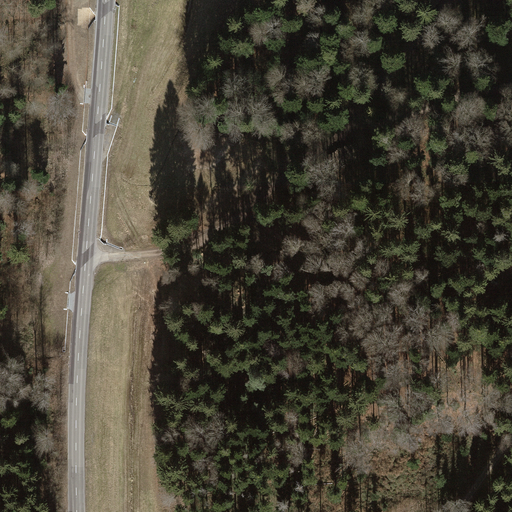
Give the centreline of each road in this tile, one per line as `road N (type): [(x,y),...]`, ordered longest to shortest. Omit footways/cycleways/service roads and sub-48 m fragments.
road 1 (tertiary): [(102,0),(75,384),(75,511)]
road 2 (track): [(86,256),(148,256),(213,233),(333,137),(448,0)]
road 3 (track): [(333,137),(511,85)]
